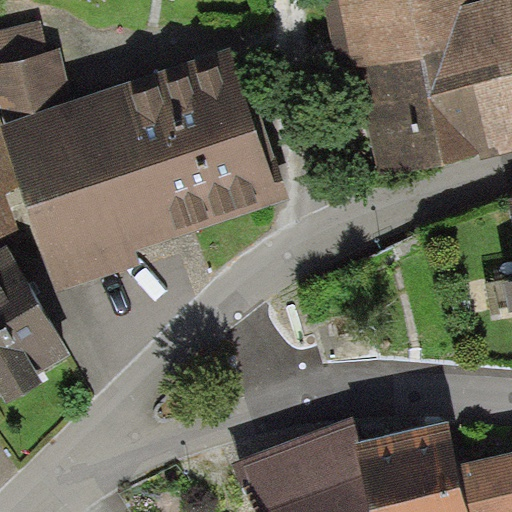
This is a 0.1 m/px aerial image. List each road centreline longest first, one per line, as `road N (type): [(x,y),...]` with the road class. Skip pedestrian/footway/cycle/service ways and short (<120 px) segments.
road 1 (residential): [(78,464),(261,282),(333,236),(511,171)]
road 2 (residential): [(511,398),(380,387),(78,464)]
